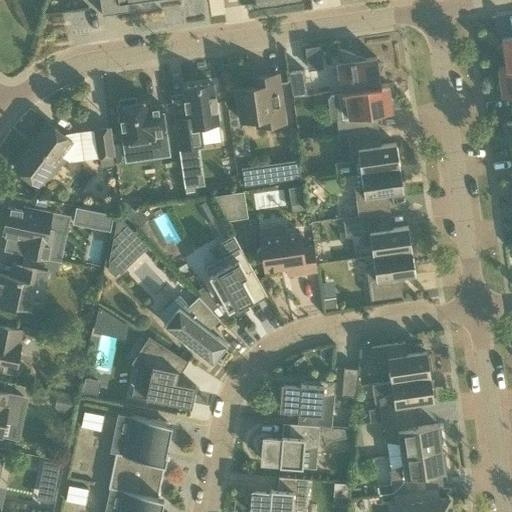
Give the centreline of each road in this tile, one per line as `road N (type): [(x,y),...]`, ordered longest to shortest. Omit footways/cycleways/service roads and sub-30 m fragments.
road 1 (residential): [(7,107),(75,61),(437,11)]
road 2 (residential): [(203,511),(223,407),(250,363),(288,337),(474,308)]
road 3 (residential): [(437,11),(474,308)]
road 4 (residential): [(474,308),(506,511)]
